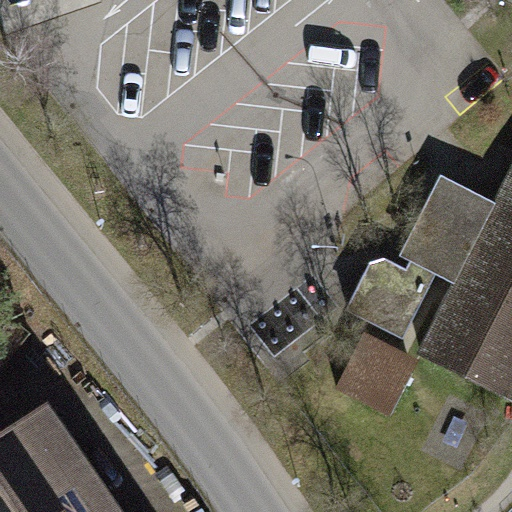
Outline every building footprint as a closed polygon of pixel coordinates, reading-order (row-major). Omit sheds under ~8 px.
[(0,0),(0,4),(10,18),(55,4),(66,0),(0,0)] [(511,172),(496,203),(443,176),(402,257),(412,262),(438,275),(455,284),(418,355),(511,402),(511,172)] [(438,275),(412,262),(407,270),(385,258),(370,264),(350,311),(405,340),(438,275)] [(407,358),(375,342),(371,349),(360,343),(337,390),(392,418),(415,372),(403,366),(407,358)] [(36,422),(15,390),(0,399),(0,511),(115,511),(52,412),(36,422)]
